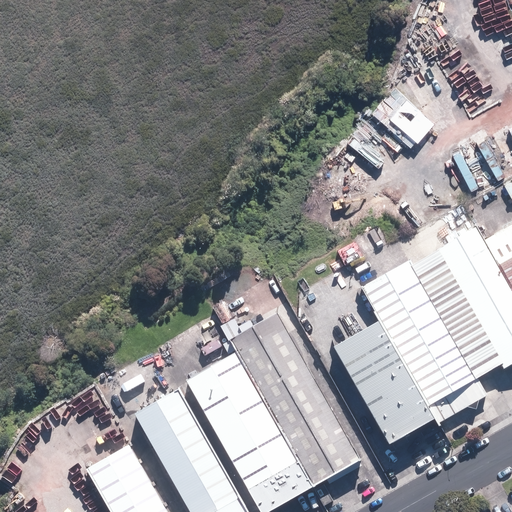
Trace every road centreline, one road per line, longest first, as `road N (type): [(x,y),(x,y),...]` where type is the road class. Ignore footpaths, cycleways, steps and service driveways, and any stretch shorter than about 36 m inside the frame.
road 1 (track): [(385,178),(511,109)]
road 2 (unclassified): [(396,511),(511,446)]
